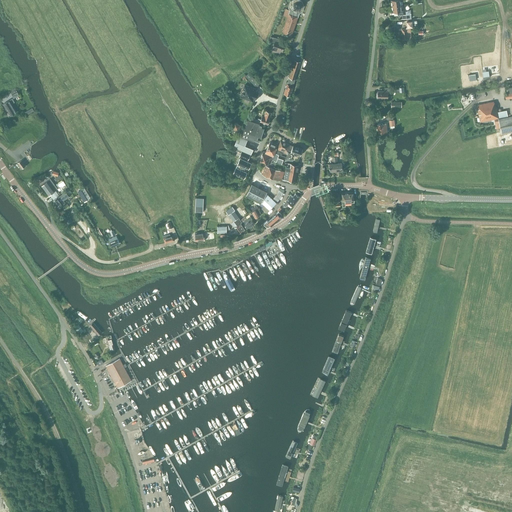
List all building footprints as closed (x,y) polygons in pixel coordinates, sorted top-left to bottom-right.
[(298,15),(301,6),(299,3),(296,1),(293,3),(291,2),(290,5),(291,6),(289,10),(288,13),(298,17),(298,15)] [(397,11),(398,15),(403,14),(402,9),(401,9),(400,5),(392,6),(393,12),(397,11)] [(282,32),(291,35),(293,32),(293,31),(296,23),(296,22),(298,17),(288,13),(287,17),(282,32)] [(407,20),(407,21),(407,27),(406,27),(406,28),(401,29),(402,33),(402,40),(407,39),(411,39),(410,27),(413,27),(417,26),(417,20),(412,21),(412,19),(407,19),(407,20)] [(284,44),(281,43),(278,43),(279,39),(273,37),(272,41),(275,42),(272,50),(282,53),(284,44)] [(293,79),(295,79),(298,69),(299,63),(300,61),(294,60),(289,77),(291,78),(293,79)] [(258,87),(259,84),(249,73),(246,76),(257,89),(258,87)] [(293,79),(291,78),(290,81),(288,81),(287,83),(284,94),(290,96),(293,87),(293,86),(293,84),(294,83),(292,82),(293,79)] [(256,92),(257,89),(244,85),(243,89),(246,90),(245,94),(242,92),(240,97),(252,101),(254,98),(256,99),(258,93),(256,92)] [(378,98),(388,98),(388,94),(390,94),(390,87),(384,87),(384,91),(378,91),(378,98)] [(4,105),(5,107),(10,116),(16,112),(11,104),(14,102),(13,99),(12,98),(4,103),(4,105)] [(499,117),(508,115),(506,110),(498,112),(496,106),(495,106),(494,101),(477,105),(480,122),(499,118),(499,117)] [(253,118),(252,120),(259,123),(260,123),(260,122),(267,124),(270,118),(269,118),(271,113),(266,111),(264,116),(262,116),(261,119),(259,119),(258,120),(253,118)] [(500,128),(502,134),(511,131),(511,116),(498,119),(499,120),(494,121),(496,129),(500,128)] [(259,123),(252,120),(250,119),(246,124),(242,136),(259,142),(262,135),(265,126),(259,124),(259,123)] [(232,128),(238,131),(241,125),(235,122),(232,128)] [(386,123),(384,124),(377,125),(379,134),(388,133),(386,123)] [(233,146),(251,154),(253,148),(245,145),(247,139),(238,135),(233,146)] [(359,172),(360,177),(361,177),(360,172),(350,138),(347,140),(347,141),(349,140),(357,165),(359,172)] [(286,153),(287,151),(290,144),(280,140),(277,149),(276,153),(275,153),(279,155),(280,150),(286,153)] [(277,145),(271,142),(268,149),(267,151),(266,152),(273,155),(275,152),(276,153),(277,149),(276,149),(277,145)] [(293,145),(293,146),(291,152),(300,155),(302,148),(293,145)] [(309,204),(308,209),(311,196),(312,196),(312,195),(311,196),(311,195),(312,188),(312,187),(313,187),(315,164),(315,161),(315,157),(316,154),(316,153),(315,153),(312,146),(310,146),(310,147),(310,148),(311,148),(314,153),(314,154),(313,159),(312,165),(312,173),(311,178),(309,178),(309,180),(311,180),(310,189),(310,192),(310,195),(310,196),(310,198),(308,204),(309,204)] [(325,204),(321,196),(322,193),(323,184),(323,183),(322,183),(322,180),(322,179),(322,178),(322,169),(323,167),(323,166),(324,159),(324,154),(327,149),(328,149),(328,148),(329,148),(329,147),(327,147),(326,147),(326,148),(323,154),(322,154),(322,153),(322,154),(322,158),(321,158),(321,161),(321,165),(319,185),(319,186),(319,193),(318,193),(318,194),(318,197),(324,210),(322,205),(325,204)] [(250,154),(242,150),(241,153),(239,156),(239,158),(240,158),(237,164),(245,168),(246,167),(248,168),(251,164),(251,163),(247,161),(248,160),(250,154)] [(262,156),(260,161),(265,163),(264,165),(265,165),(269,166),(269,165),(271,161),(273,155),(266,152),(263,150),(262,153),(261,155),(262,156)] [(334,153),(334,154),(336,170),(342,170),(342,169),(343,169),(343,167),(342,167),(342,162),(338,163),(337,156),(337,152),(334,153)] [(279,155),(275,153),(272,160),(276,162),(282,164),(283,160),(278,158),(279,155)] [(286,170),(297,172),(298,165),(297,164),(291,163),(290,168),(286,167),(286,170)] [(245,168),(237,164),(233,173),(244,178),(246,172),(244,171),(245,168)] [(285,171),(274,168),(269,166),(265,165),(262,174),(268,176),(269,177),(270,177),(272,178),(273,178),(281,181),(283,176),(285,171)] [(297,172),(286,170),(285,177),(284,176),(283,178),(282,179),(283,179),(295,181),(297,172)] [(50,179),(42,185),(49,195),(58,189),(50,179)] [(63,181),(58,184),(63,191),(68,188),(63,181)] [(266,193),(267,192),(265,190),(254,185),(252,184),(246,195),(261,203),(261,202),(266,193)] [(79,191),(86,202),(91,199),(84,187),(79,191)] [(276,195),(272,199),(276,203),(280,199),(283,193),(284,190),(279,188),(276,195)] [(56,190),(48,196),(52,200),(60,194),(56,190)] [(62,193),(53,200),(59,208),(61,206),(62,206),(66,203),(64,200),(69,196),(66,193),(66,192),(63,194),(62,193)] [(342,193),(343,202),(343,206),(346,206),(346,204),(351,204),(351,203),(355,203),(354,197),(355,197),(355,194),(353,194),(353,192),(348,192),(345,192),(345,193),(342,193)] [(272,199),(266,193),(261,202),(264,205),(261,208),(266,213),(269,210),(276,203),(272,199)] [(287,206),(289,208),(291,205),(293,206),(300,197),(295,193),(293,196),(291,195),(289,197),(286,201),(284,204),(283,205),(286,207),(287,206)] [(195,212),(203,212),(203,200),(203,198),(195,198),(195,212)] [(235,210),(232,206),(226,211),(228,215),(229,214),(233,221),(234,221),(239,217),(234,211),(235,210)] [(250,209),(252,212),(255,218),(256,218),(259,216),(259,215),(261,213),(257,206),(250,209)] [(266,226),(267,227),(268,228),(268,227),(271,225),(276,221),(277,222),(281,218),(280,216),(280,215),(282,214),(281,214),(279,211),(268,221),(267,220),(263,224),(266,226)] [(245,229),(241,223),(242,222),(239,217),(234,221),(237,226),(234,227),(239,234),(245,229)] [(242,222),(246,229),(255,223),(252,219),(251,219),(249,217),(242,222)] [(204,240),(204,235),(203,235),(203,233),(199,233),(200,232),(195,233),(196,241),(204,240)] [(169,234),(166,235),(163,236),(165,243),(172,241),(174,240),(173,235),(169,236),(169,234)] [(109,239),(112,247),(119,243),(116,236),(109,239)] [(376,240),(370,238),(366,252),(372,254),(373,248),(374,246),(376,240)] [(271,240),(256,248),(258,252),(273,243),(271,241),(271,240)] [(371,259),(366,258),(360,279),(365,280),(371,259)] [(359,285),(358,285),(350,303),(350,304),(351,305),(352,305),(353,305),(354,305),(355,303),(356,300),(358,296),(361,288),(361,287),(361,286),(359,285)] [(352,312),(346,310),(338,329),(344,331),(346,326),(349,320),(351,314),(352,313),(352,312)] [(103,333),(94,322),(90,325),(99,336),(103,333)] [(78,324),(74,327),(79,333),(83,330),(78,324)] [(111,335),(106,337),(110,352),(115,350),(111,335)] [(343,337),(338,335),(332,352),(337,354),(340,347),(342,340),(343,337)] [(335,358),(330,356),(322,372),(327,375),(328,372),(331,366),(335,358)] [(120,358),(105,365),(117,388),(132,380),(127,372),(120,358)] [(321,391),(325,381),(319,379),(312,396),(317,398),(320,393),(321,391)] [(310,412),(309,409),(308,409),(306,410),(304,411),(298,426),(297,429),(298,432),(298,433),(299,433),(303,431),(304,429),(306,423),(307,421),(310,414),(310,412)] [(297,443),(293,441),(286,457),(291,459),(292,457),(296,447),(297,443)] [(288,466),(283,464),(276,484),(282,485),(283,480),(287,469),(288,466)] [(283,496),(278,495),(274,511),(279,511),(282,501),(283,496)]
